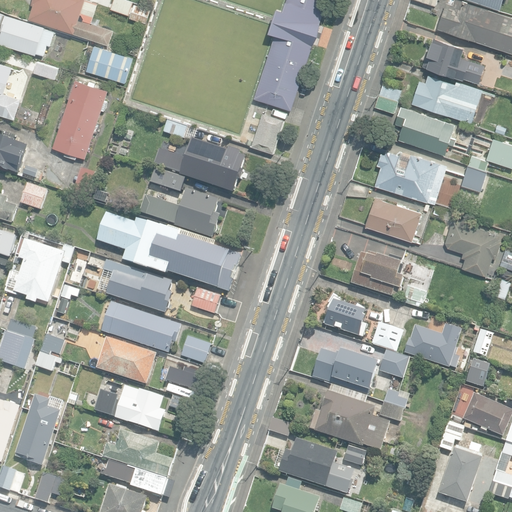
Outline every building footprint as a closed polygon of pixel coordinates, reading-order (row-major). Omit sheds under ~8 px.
[(35,5),(30,19),(108,44),(113,29),(84,20),(85,16),(82,15),(86,0),(32,0),(31,4),(35,5)] [(114,0),(111,9),(130,15),(134,2),(128,0),(114,0)] [(255,98),(290,109),(325,0),(288,0),(285,11),(279,10),(271,35),(275,36),(255,98)] [(439,28),(511,52),(511,16),(463,0),(456,0),(455,4),(448,2),(439,28)] [(471,0),(501,10),(504,0),(471,0)] [(130,18),(147,23),(151,10),(135,4),(130,18)] [(37,53),(45,55),(48,45),(51,46),(55,31),(45,28),(46,27),(7,15),(2,30),(4,31),(0,42),(37,55),(37,53)] [(68,44),(77,47),(80,41),(70,37),(68,44)] [(463,57),(466,48),(435,37),(429,56),(427,55),(423,66),(478,84),(485,64),(463,57)] [(133,59),(94,46),(86,71),(125,83),(133,59)] [(35,72),(56,79),(59,68),(38,61),(35,72)] [(414,103),(473,123),(484,89),(458,80),(457,82),(430,73),(427,83),(421,81),(414,103)] [(0,114),(15,119),(22,99),(5,93),(9,80),(0,76),(0,114)] [(54,148),(86,159),(95,132),(98,133),(101,123),(98,123),(109,90),(76,79),(65,113),(63,112),(58,127),(60,128),(54,148)] [(380,94),(400,100),(403,90),(384,83),(380,94)] [(376,106),(395,113),(399,101),(380,94),(376,106)] [(399,139),(446,155),(450,144),(455,146),(457,139),(452,138),(457,125),(402,106),(396,123),(404,126),(399,139)] [(252,146),(274,154),(285,120),(263,113),(252,146)] [(181,175),(228,190),(233,173),(236,174),(244,151),(230,146),(229,149),(196,138),(199,129),(169,119),(165,132),(192,141),(187,157),(167,150),(162,166),(182,172),(181,175)] [(498,124),(496,131),(505,134),(507,127),(498,124)] [(0,167),(20,174),(30,146),(29,146),(16,141),(2,137),(0,136),(0,167)] [(487,159),(511,167),(511,143),(495,138),(487,159)] [(376,185),(436,204),(448,166),(442,164),(442,163),(412,154),(412,155),(402,152),(402,154),(388,150),(386,154),(383,153),(379,165),(382,166),(376,185)] [(470,164),(486,170),(489,161),(473,156),(470,164)] [(463,185),(482,191),(488,171),(469,165),(463,185)] [(24,173),(37,177),(39,170),(26,166),(24,173)] [(74,191),(88,195),(96,172),(82,168),(74,191)] [(156,184),(182,193),(186,180),(160,171),(156,184)] [(22,203),(41,210),(44,203),(48,190),(29,183),(22,203)] [(0,218),(14,223),(19,206),(8,203),(10,197),(0,194),(0,190),(2,185),(0,184),(0,218)] [(175,226),(211,238),(216,235),(222,215),(215,213),(219,200),(188,190),(182,206),(146,195),(140,212),(176,224),(175,226)] [(101,199),(107,201),(110,193),(103,191),(101,199)] [(366,226),(412,242),(423,212),(376,196),(366,226)] [(434,206),(432,214),(440,216),(443,209),(434,206)] [(445,209),(442,218),(453,221),(455,212),(445,209)] [(169,271),(231,292),(243,255),(182,234),(182,232),(163,225),(163,226),(151,222),(151,223),(137,218),(136,222),(108,213),(98,240),(127,250),(124,260),(150,269),(150,268),(168,274),(169,271)] [(262,228),(265,218),(257,216),(254,225),(262,228)] [(503,235),(457,219),(452,225),(446,243),(448,247),(464,253),(462,257),(466,258),(463,267),(488,275),(494,256),(496,257),(503,235)] [(6,230),(19,235),(21,229),(8,225),(6,230)] [(39,299),(51,302),(63,261),(70,263),(75,249),(68,246),(66,252),(25,240),(19,259),(25,261),(15,292),(28,296),(27,300),(38,303),(39,299)] [(352,283),(393,297),(394,294),(400,296),(405,282),(398,280),(404,262),(403,262),(404,259),(391,255),(390,258),(370,251),(369,254),(363,252),(352,283)] [(416,279),(433,284),(438,263),(422,258),(416,279)] [(108,293),(167,313),(174,292),(170,291),(174,281),(108,259),(104,270),(114,273),(108,293)] [(506,298),(511,280),(502,277),(496,295),(506,298)] [(405,298),(424,304),(428,291),(409,285),(405,298)] [(61,300),(69,303),(70,299),(72,300),(76,289),(66,286),(61,300)] [(192,306),(216,314),(222,296),(198,288),(192,306)] [(342,330),(364,337),(369,324),(365,323),(367,315),(365,314),(368,308),(359,302),(357,305),(347,302),(343,300),(343,298),(335,293),(329,302),(330,303),(328,307),(330,308),(328,313),(327,313),(324,324),(337,328),(337,327),(342,329),(342,330)] [(102,331),(170,354),(174,341),(179,342),(184,324),(112,300),(102,331)] [(8,331),(28,337),(32,325),(12,319),(8,331)] [(65,338),(76,342),(82,326),(71,322),(65,338)] [(373,343),(398,352),(405,331),(380,322),(373,343)] [(451,366),(457,368),(461,356),(457,355),(459,347),(458,347),(463,330),(446,325),(443,334),(416,325),(412,339),(410,338),(405,353),(451,368),(451,366)] [(474,352),(487,356),(495,333),(482,329),(474,352)] [(0,349),(0,360),(27,369),(37,340),(6,331),(0,349)] [(42,351),(52,355),(59,337),(48,333),(42,351)] [(182,356),(206,364),(213,344),(189,336),(182,356)] [(98,368),(147,384),(158,354),(108,337),(98,368)] [(315,377),(370,395),(381,361),(343,349),(342,352),(337,350),(336,353),(323,349),(320,360),(317,361),(314,371),(315,373),(315,377)] [(381,371),(404,378),(411,357),(388,350),(381,371)] [(37,367),(53,372),(56,363),(61,364),(63,359),(42,352),(37,367)] [(467,380),(473,382),(480,361),(474,359),(467,380)] [(82,365),(80,373),(88,375),(90,367),(82,365)] [(165,397),(126,384),(123,396),(102,389),(96,410),(116,416),(116,417),(160,431),(167,410),(162,408),(165,397)] [(365,444),(382,450),(391,421),(375,416),(378,406),(367,403),(369,395),(333,384),(331,391),(329,390),(322,411),(317,409),(311,429),(364,446),(365,444)] [(179,386),(172,406),(189,412),(196,392),(179,386)] [(386,401),(406,408),(411,394),(400,391),(400,393),(389,389),(386,401)] [(488,429),(503,436),(511,416),(511,408),(475,393),(464,418),(483,427),(482,428),(488,431),(488,429)] [(39,464),(44,466),(62,410),(61,410),(63,404),(58,403),(58,402),(52,400),(52,399),(36,394),(17,456),(28,460),(28,461),(32,462),(32,464),(38,465),(39,464)] [(76,404),(78,397),(72,395),(69,402),(76,404)] [(0,461),(4,462),(22,406),(0,398),(0,461)] [(381,415),(401,422),(405,409),(385,402),(381,415)] [(269,430),(290,436),(294,424),(273,417),(269,430)] [(465,427),(450,422),(442,447),(452,450),(456,439),(461,440),(465,427)] [(132,485),(163,495),(174,462),(157,456),(161,442),(123,430),(117,446),(108,444),(104,456),(149,470),(148,472),(111,460),(108,469),(104,468),(102,473),(133,484),(132,485)] [(280,471),(349,494),(357,470),(335,463),(339,452),(298,438),(294,451),(287,449),(280,471)] [(440,493),(469,503),(484,457),(482,457),(483,454),(480,453),(482,446),(472,442),(470,450),(458,445),(457,448),(456,448),(440,493)] [(347,456),(365,462),(368,451),(350,446),(347,456)] [(391,454),(398,456),(401,450),(393,448),(391,454)] [(495,481),(511,486),(511,474),(503,472),(505,467),(499,465),(498,470),(499,470),(495,481)] [(0,479),(0,486),(11,491),(18,473),(4,468),(0,479)] [(37,499),(50,503),(53,493),(62,496),(67,479),(66,479),(68,474),(60,471),(58,476),(45,472),(37,499)] [(284,511),(316,511),(322,497),(301,490),(303,482),(290,478),(287,486),(281,484),(274,508),(284,511)] [(491,493),(510,499),(511,493),(511,487),(495,482),(491,493)] [(143,511),(149,496),(111,484),(102,511),(143,511)] [(341,509),(348,511),(359,511),(363,504),(345,498),(341,509)]
